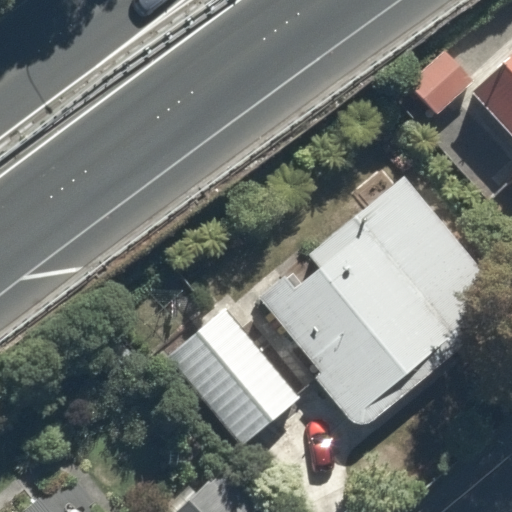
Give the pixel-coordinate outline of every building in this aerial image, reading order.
[(435,114),(471,81),(444,51),(407,84),(435,114)] [(511,183),(511,52),(467,94),(511,144),(511,174),(508,179),(511,183)] [(295,266),(260,300),(329,370),(315,383),(367,436),(430,374),(415,360),(501,275),(405,177),(374,207),(367,200),(311,255),(328,272),(314,285),(295,266)] [(225,309),(168,362),(245,446),(302,393),(225,309)] [(257,511),(225,475),(183,511),(257,511)] [(58,511),(46,498),(29,511),(58,511)]
